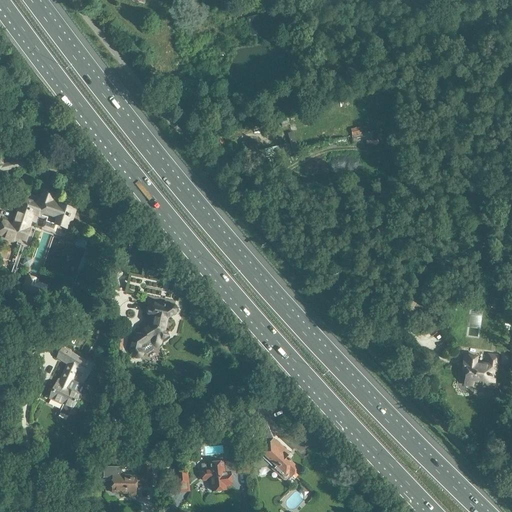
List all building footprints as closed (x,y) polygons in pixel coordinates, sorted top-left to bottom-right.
[(262,34),(258,15),(247,18),(251,35),(251,36),(256,35),(262,34)] [(350,129),(352,136),(362,133),(361,127),(350,129)] [(225,144),(220,137),(213,142),(218,149),(225,144)] [(256,139),(242,143),(247,162),(261,159),(284,153),(282,145),(259,151),(256,139)] [(67,239),(78,207),(62,202),(53,200),(55,194),(43,190),(40,197),(38,197),(36,202),(21,196),(13,222),(3,219),(0,227),(0,236),(1,237),(2,237),(1,239),(29,249),(36,228),(42,231),(44,224),(56,228),(54,235),(67,239)] [(78,235),(75,246),(85,249),(88,239),(78,235)] [(30,267),(32,259),(25,256),(22,265),(30,267)] [(90,260),(82,257),(78,270),(86,273),(87,270),(89,271),(91,264),(89,263),(90,260)] [(26,275),(21,290),(43,298),(48,285),(38,282),(39,280),(26,275)] [(497,301),(491,298),(488,306),(494,309),(497,301)] [(154,316),(152,324),(150,324),(135,334),(137,336),(132,339),(130,350),(131,352),(131,353),(132,355),(134,357),(136,358),(138,358),(140,358),(142,356),(143,354),(143,353),(146,354),(154,349),(153,346),(155,347),(157,347),(158,346),(160,345),(161,343),(161,340),(168,335),(164,329),(167,319),(176,313),(176,309),(174,306),(148,301),(145,314),(154,316)] [(43,333),(59,333),(59,324),(43,325),(43,333)] [(115,349),(122,350),(124,332),(117,332),(115,349)] [(9,348),(4,342),(0,344),(0,351),(2,353),(9,348)] [(57,384),(50,399),(63,405),(60,413),(68,417),(72,409),(78,395),(81,397),(86,386),(73,380),(77,371),(81,374),(85,367),(88,362),(64,347),(57,359),(67,365),(58,384),(57,384)] [(477,357),(464,355),(462,371),(466,372),(464,385),(473,386),(474,382),(477,382),(478,380),(486,381),(487,376),(495,377),(498,356),(486,354),(485,365),(476,364),(477,357)] [(109,403),(106,414),(120,417),(122,405),(109,403)] [(185,413),(178,411),(176,418),(183,419),(185,413)] [(274,438),(267,422),(255,427),(261,441),(264,439),(269,444),(259,455),(259,454),(252,457),(254,469),(267,466),(269,464),(281,475),(280,476),(285,481),(290,476),(289,475),(290,474),(295,479),(301,472),(290,462),(291,461),(290,460),(292,458),(288,455),(290,454),(274,438)] [(210,463),(201,464),(202,470),(203,481),(209,480),(209,484),(212,483),(212,491),(226,490),(225,486),(231,485),(231,475),(236,474),(236,473),(249,472),(247,454),(234,455),(234,461),(221,463),(210,464),(210,463)] [(104,467),(103,478),(112,478),(112,492),(128,493),(129,493),(129,491),(136,491),(137,485),(151,485),(151,467),(143,467),(142,477),(121,476),(122,467),(104,467)] [(175,470),(177,483),(176,483),(177,493),(190,492),(189,482),(188,482),(187,471),(186,471),(185,469),(175,470)]
